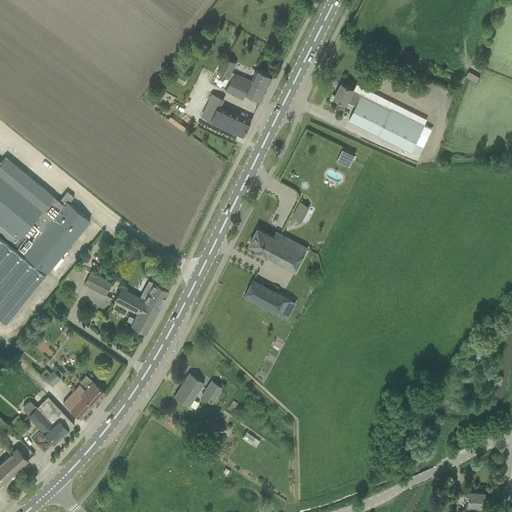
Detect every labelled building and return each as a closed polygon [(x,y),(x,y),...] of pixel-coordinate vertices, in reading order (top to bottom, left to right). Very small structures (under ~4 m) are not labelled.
[(246,93),(261,100),(273,76),(257,68),(252,80),(232,72),(237,62),(226,57),(217,73),(231,80),(226,90),(243,99),(246,93)] [(382,62),(371,57),(369,62),(379,67),(382,62)] [(177,66),(171,78),(184,85),(191,73),(177,66)] [(465,77),(476,83),(480,77),(469,71),(465,77)] [(338,99),(334,106),(344,111),(348,102),(356,106),(349,120),(412,151),(413,149),(421,153),(429,135),(421,131),(424,124),(354,89),(355,89),(341,83),(334,97),(338,99)] [(244,136),(251,121),(209,101),(202,116),(211,121),(244,136)] [(341,148),(337,161),(350,165),(354,152),(341,148)] [(0,314),(9,321),(91,218),(70,202),(74,197),(66,191),(59,201),(6,157),(1,162),(0,161),(0,314)] [(300,201),(292,217),(302,222),(310,206),(300,201)] [(276,230),(273,236),(258,228),(250,244),(258,248),(256,251),(295,272),(309,247),(276,230)] [(91,271),(89,274),(84,284),(105,295),(112,282),(91,271)] [(121,287),(119,290),(114,300),(138,312),(132,325),(146,332),(157,310),(168,290),(149,279),(139,297),(121,287)] [(244,296),(253,301),(276,313),(285,296),(272,289),(270,293),(264,290),(267,286),(253,279),(244,296)] [(45,379),(52,386),(61,378),(53,371),(45,379)] [(174,396),(183,401),(190,405),(195,408),(199,402),(194,399),(204,383),(189,373),(174,396)] [(80,418),(104,391),(86,374),(80,380),(87,387),(86,389),(80,384),(64,402),(80,418)] [(226,394),(220,390),(223,387),(212,380),(202,396),(212,403),(217,396),(222,400),(226,394)] [(47,396),(36,407),(31,401),(29,401),(23,406),(23,409),(28,414),(27,415),(53,443),(68,429),(74,423),(47,396)] [(233,400),(228,408),(235,412),(237,410),(234,408),(238,403),(233,400)] [(20,437),(29,429),(18,415),(8,423),(20,437)] [(0,434),(9,427),(0,416),(0,434)] [(242,436),(254,444),(257,439),(244,431),(242,436)] [(17,447),(0,462),(0,473),(5,480),(28,459),(17,447)] [(484,511),(485,506),(486,506),(487,491),(469,490),(468,504),(466,504),(466,511),(457,511),(484,511)]
